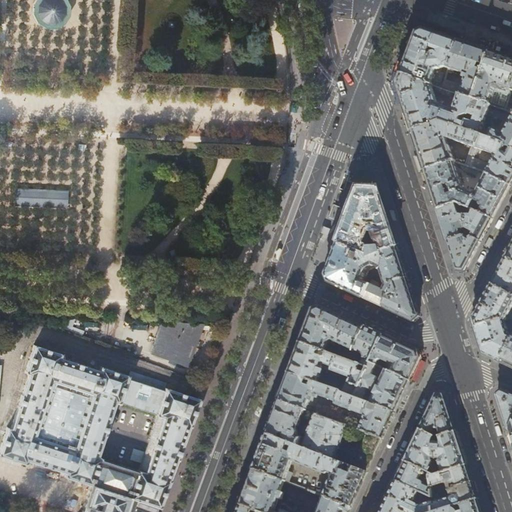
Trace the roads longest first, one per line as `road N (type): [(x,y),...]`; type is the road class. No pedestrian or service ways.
road 1 (tertiary): [(356,94),(387,142),(451,329)]
road 2 (primary): [(200,511),(285,275)]
road 3 (primary): [(285,275),(356,94)]
road 4 (residential): [(362,511),(428,377),(461,361)]
road 5 (residential): [(451,329),(412,333),(285,275)]
road 6 (tertiary): [(461,361),(509,511)]
road 7 (residential): [(451,329),(511,214)]
